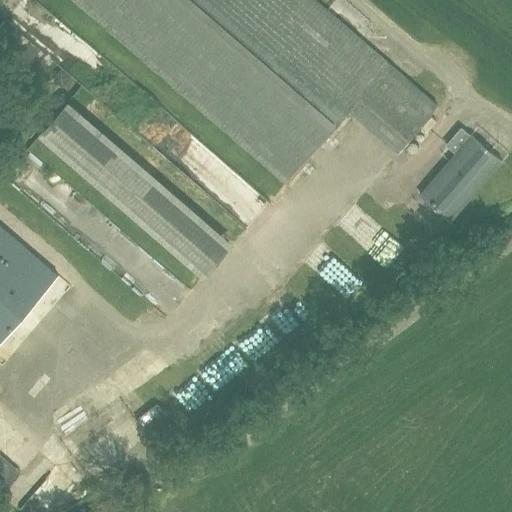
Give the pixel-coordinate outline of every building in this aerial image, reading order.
[(402,147),(436,108),(311,0),(73,0),(284,182),(352,104),(402,147)] [(123,167),(63,113),(48,129),(108,184),(123,167)] [(451,221),(504,160),(472,133),(471,134),(462,127),(447,144),(456,152),(420,194),(451,221)] [(0,341),(58,274),(0,224),(0,341)] [(178,390),(195,415),(264,370),(247,345),(178,390)] [(0,444),(27,470),(46,449),(0,406),(0,444)] [(0,455),(0,496),(20,473),(0,455)] [(31,507),(34,511),(54,511),(45,498),(31,507)]
